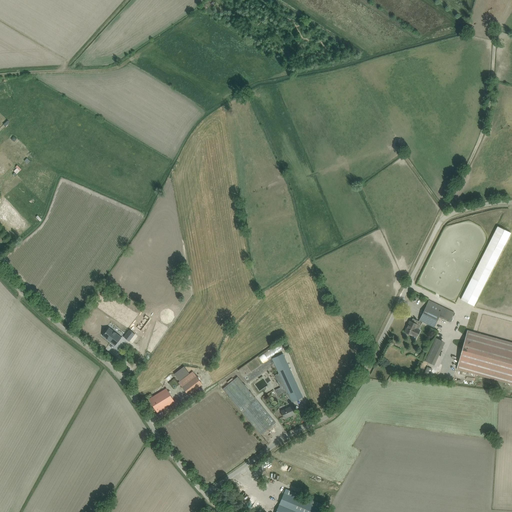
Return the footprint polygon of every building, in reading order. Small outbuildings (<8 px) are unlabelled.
[(491,243),(499,247),(510,223),(503,219),(491,243)] [(134,322),(132,320),(137,312),(103,288),(95,299),(132,326),(134,322)] [(419,320),(424,322),(434,327),(439,317),(449,322),(454,313),(429,301),(427,305),(419,320)] [(149,312),(141,307),(136,316),(144,320),(149,312)] [(405,332),(409,334),(412,335),(417,325),(419,326),(420,322),(413,318),(411,322),(410,321),(405,332)] [(115,346),(118,342),(121,337),(113,330),(114,329),(114,327),(111,325),(109,325),(108,327),(109,328),(103,336),(115,346)] [(124,337),(129,341),(135,334),(129,330),(124,337)] [(511,343),(467,331),(457,369),(511,384),(511,343)] [(425,361),(434,365),(445,342),(436,338),(425,361)] [(283,394),(288,392),(290,398),(292,402),(303,397),(301,393),(283,353),(271,358),(278,373),(274,375),(280,387),(275,389),(277,395),(282,392),(283,394)] [(266,354),(261,358),(265,364),(270,361),(266,354)] [(179,361),(203,364),(204,358),(179,356),(179,361)] [(184,366),(174,374),(179,381),(189,373),(184,366)] [(427,367),(424,374),(429,376),(432,369),(427,367)] [(202,384),(193,371),(178,382),(188,395),(202,384)] [(222,389),(260,435),(275,422),(237,377),(222,389)] [(168,383),(174,389),(180,384),(175,378),(168,383)] [(158,412),(162,410),(175,402),(167,388),(153,396),(149,399),(158,412)] [(292,405),(280,410),(281,412),(283,418),(284,417),(284,419),(296,414),(292,405)] [(319,511),(323,505),(286,489),(279,504),(297,511),(319,511)]
